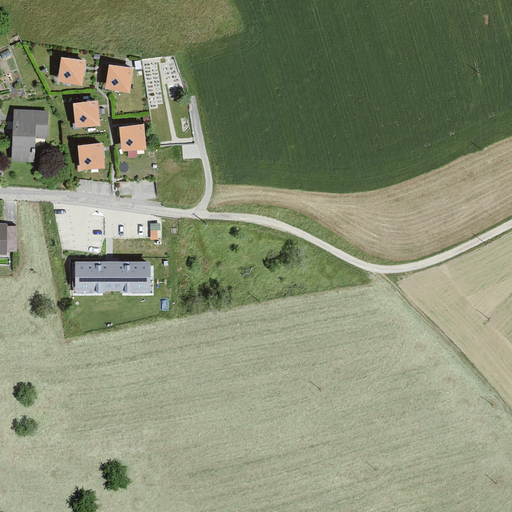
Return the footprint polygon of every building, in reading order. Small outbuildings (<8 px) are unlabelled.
[(86,60),(61,56),(57,81),(82,85),(86,60)] [(133,67),(109,64),(105,88),(129,92),(133,67)] [(98,100),(73,103),(76,127),(101,124),(98,100)] [(47,109),(12,107),(10,159),(32,161),(31,135),(45,137),(47,109)] [(144,123),(119,126),(122,151),(147,148),(144,123)] [(103,142),(78,145),(81,170),(106,167),(103,142)] [(4,222),(0,221),(0,252),(2,252),(2,250),(15,251),(16,225),(4,224),(4,222)] [(203,274),(215,273),(213,256),(201,257),(203,274)] [(76,261),(75,290),(151,290),(151,261),(76,261)]
